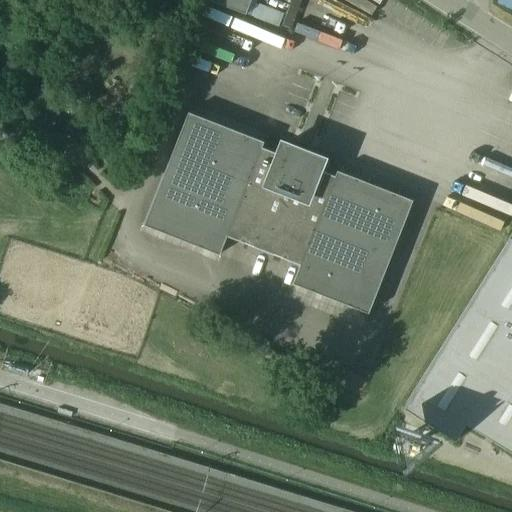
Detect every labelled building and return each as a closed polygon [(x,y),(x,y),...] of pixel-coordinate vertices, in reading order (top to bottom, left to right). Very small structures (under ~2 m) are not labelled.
[(251,0),(207,0),(246,15),(251,0)] [(227,237),(300,266),(293,284),(369,314),(413,201),(337,171),(335,177),(317,170),(321,161),(283,146),(279,155),(262,148),(264,142),(188,113),(144,226),(219,255),(227,237)] [(461,135),(511,156),(511,130),(509,138),(467,121),(461,135)] [(511,214),(511,202),(473,188),(469,198),(511,214)] [(448,193),(443,205),(492,226),(497,214),(448,193)] [(455,441),(465,424),(511,453),(511,239),(404,409),(455,441)]
